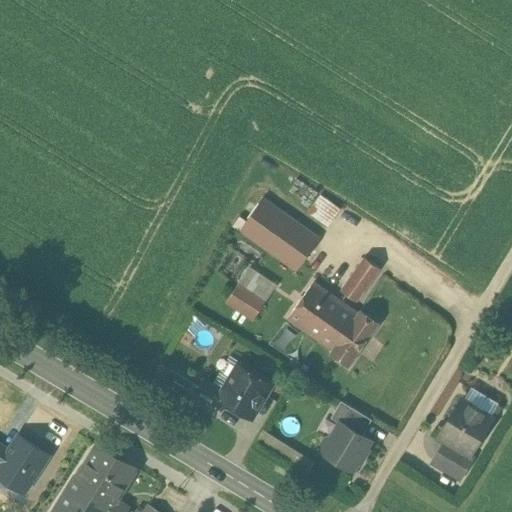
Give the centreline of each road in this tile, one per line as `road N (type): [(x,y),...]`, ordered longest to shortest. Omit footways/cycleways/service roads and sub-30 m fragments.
road 1 (primary): [(0,339),(287,511)]
road 2 (residential): [(511,257),(357,511)]
